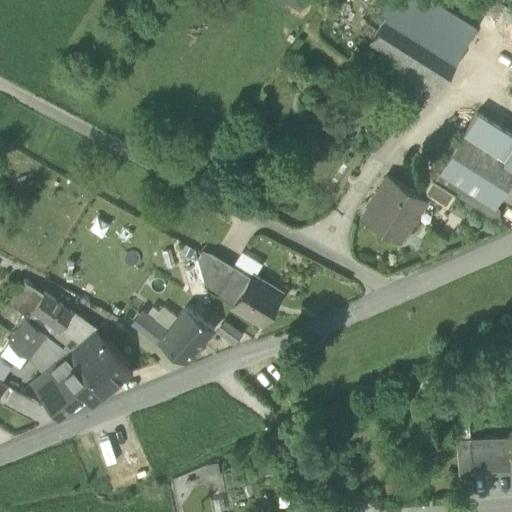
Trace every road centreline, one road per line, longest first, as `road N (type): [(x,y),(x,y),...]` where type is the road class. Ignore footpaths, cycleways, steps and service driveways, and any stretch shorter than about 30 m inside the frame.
road 1 (residential): [(511,239),(0,455)]
road 2 (track): [(0,84),(396,293)]
road 3 (track): [(363,511),(215,369)]
